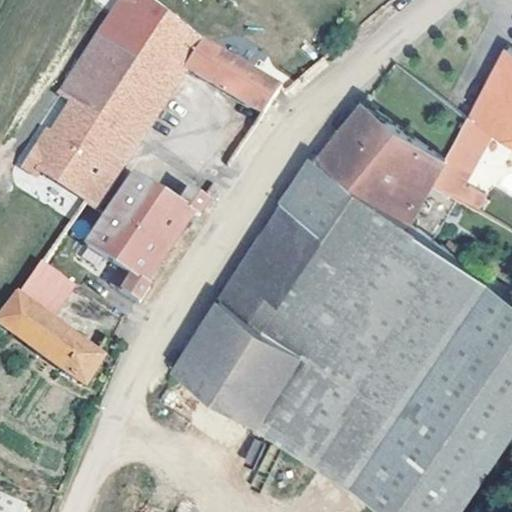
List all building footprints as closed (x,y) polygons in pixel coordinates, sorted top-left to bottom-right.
[(95,208),(185,71),(204,44),(199,40),(192,35),(148,0),(123,0),(18,160),(85,203),(64,233),(120,271),(111,284),(124,293),(118,301),(130,309),(134,302),(138,304),(151,288),(146,285),(194,215),(198,217),(209,202),(193,190),(182,205),(134,175),(107,215),(95,208)] [(192,35),(199,40),(203,36),(198,30),(192,35)] [(264,116),(282,89),(204,44),(185,71),(264,116)] [(511,137),(511,47),(492,85),(475,115),(472,113),(449,153),(451,155),(449,158),(435,182),(478,207),(485,193),(465,182),(496,128),(511,137)] [(283,75),(293,88),(315,68),(306,57),(283,75)] [(412,220),(435,182),(449,158),(366,100),(357,110),(320,156),(412,220)] [(256,114),(227,167),(240,175),(270,122),(256,114)] [(381,269),(412,220),(320,156),(317,153),(179,369),(260,420),(306,348),(270,323),(330,235),(381,269)] [(306,348),(260,420),(401,511),(460,511),(511,431),(511,278),(412,220),(381,269),(330,235),(270,323),(306,348)] [(48,318),(72,285),(42,264),(0,316),(0,323),(85,387),(102,359),(80,341),(83,337),(80,335),(76,339),(48,318)] [(256,466),(265,444),(254,439),(244,461),(256,466)] [(0,500),(0,511),(23,511),(24,511),(0,500)]
